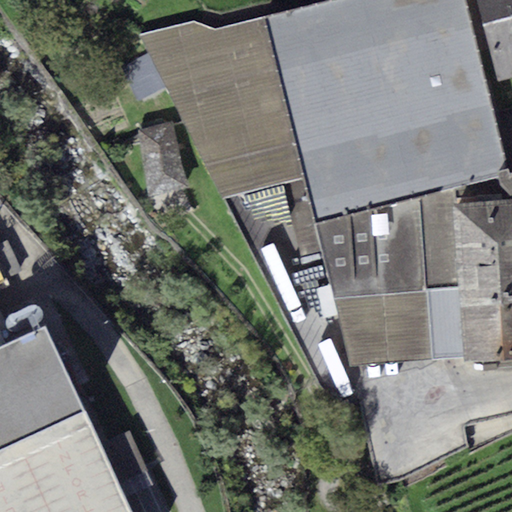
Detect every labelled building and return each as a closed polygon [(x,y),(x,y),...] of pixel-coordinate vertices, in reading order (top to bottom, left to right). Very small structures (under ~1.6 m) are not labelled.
[(463,0),(333,0),(265,17),(303,180),(315,221),(416,197),(507,175),(463,0)] [(511,0),(477,0),(501,82),(511,78),(511,0)] [(303,180),(265,17),(217,30),(196,22),(142,36),(224,198),(303,180)] [(174,122),(138,129),(152,197),(188,190),(174,122)] [(416,197),(315,221),(352,365),(433,360),(426,291),(416,197)] [(511,199),(456,204),(461,289),(465,357),(466,362),(511,357),(511,199)] [(465,357),(461,289),(426,291),(433,360),(465,357)] [(0,349),(0,452),(86,412),(45,329),(0,349)] [(0,452),(0,511),(132,511),(86,412),(0,452)]
